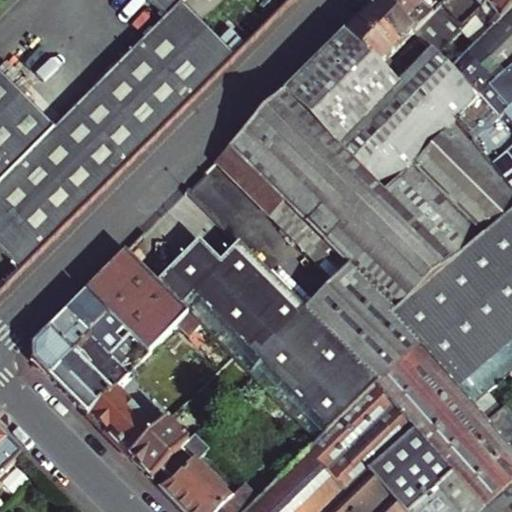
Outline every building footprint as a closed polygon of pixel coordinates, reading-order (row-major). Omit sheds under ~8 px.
[(0,71),(0,247),(25,272),(236,59),(181,6),(186,0),(153,0),(170,16),(57,128),(0,71)] [(417,34),(383,0),(380,0),(367,13),(402,49),(417,34)] [(383,0),(417,34),(451,0),(383,0)] [(439,55),(463,30),(494,0),(451,0),(417,34),(426,43),(429,46),(435,51),(439,55)] [(511,0),(494,0),(463,30),(478,46),(511,11),(511,0)] [(511,195),(474,143),(511,110),(511,11),(478,46),(453,70),(439,55),(435,51),(408,78),(404,81),(398,87),(394,83),(381,70),(346,35),(217,163),(309,253),(314,247),(322,255),(329,248),(350,270),(394,315),(511,213),(511,195)] [(392,59),(402,49),(367,13),(360,21),(372,32),(368,36),(374,44),(375,42),(392,59)] [(390,60),(392,59),(375,42),(374,44),(368,36),(372,32),(360,21),(346,35),(381,70),(390,60)] [(402,49),(411,57),(426,43),(417,34),(402,49)] [(398,87),(404,81),(400,77),(394,83),(398,87)] [(511,110),(474,143),(511,195),(511,110)] [(471,407),(479,401),(511,373),(511,213),(394,315),(390,318),(418,349),(471,407)] [(308,313),(241,247),(223,266),(202,246),(161,288),(191,317),(204,330),(281,406),(295,420),(320,445),(381,385),(308,313)] [(309,253),(338,282),(350,270),(329,248),(322,255),(314,247),(309,253)] [(180,328),(191,317),(161,288),(127,254),(89,292),(111,314),(133,336),(152,356),(180,328)] [(338,282),(308,313),(381,385),(418,349),(390,318),(394,315),(350,270),(338,282)] [(6,281),(11,286),(19,278),(14,272),(6,281)] [(89,336),(93,332),(111,314),(89,292),(67,314),(89,336)] [(34,361),(52,379),(92,339),(89,336),(67,314),(34,347),(34,361)] [(204,330),(191,317),(180,328),(193,341),(204,330)] [(92,339),(52,379),(71,398),(111,358),(94,341),(98,337),(93,332),(89,336),(92,339)] [(126,343),(139,357),(145,363),(152,356),(133,336),(126,343)] [(511,511),(511,452),(502,441),(485,423),(471,407),(418,349),(381,385),(320,445),(262,502),(251,511),(511,511)] [(119,390),(145,363),(139,357),(131,365),(118,351),(111,358),(71,398),(90,418),(119,390)] [(126,454),(133,461),(161,433),(119,390),(90,418),(126,454)] [(493,416),(479,401),(471,407),(485,423),(493,416)] [(295,420),(281,406),(273,413),(287,427),(295,420)] [(162,474),(164,473),(191,446),(170,424),(161,433),(133,461),(146,475),(154,466),(162,474)] [(511,432),(502,441),(511,452),(511,432)] [(0,479),(23,457),(0,433),(0,479)] [(213,453),(199,438),(192,445),(196,450),(191,455),(201,465),(213,453)] [(163,491),(183,511),(251,511),(262,502),(247,487),(235,500),(201,465),(191,455),(196,450),(192,445),(191,446),(164,473),(172,481),(163,491)] [(146,475),(154,483),(162,474),(154,466),(146,475)]
